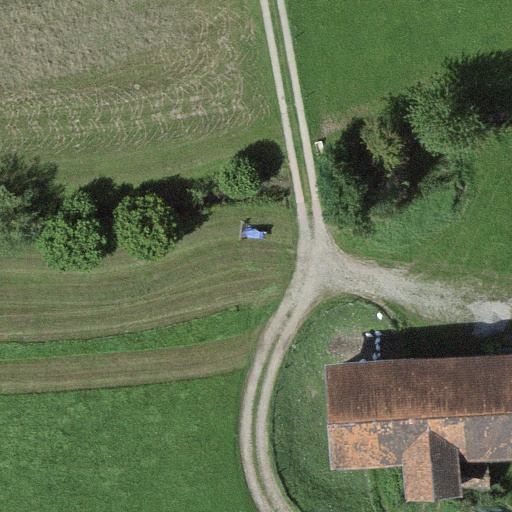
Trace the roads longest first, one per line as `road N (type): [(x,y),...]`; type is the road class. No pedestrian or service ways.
road 1 (track): [(274,0),(316,242),(275,325),(255,437),(274,511)]
road 2 (track): [(316,242),(414,292),(511,300)]
